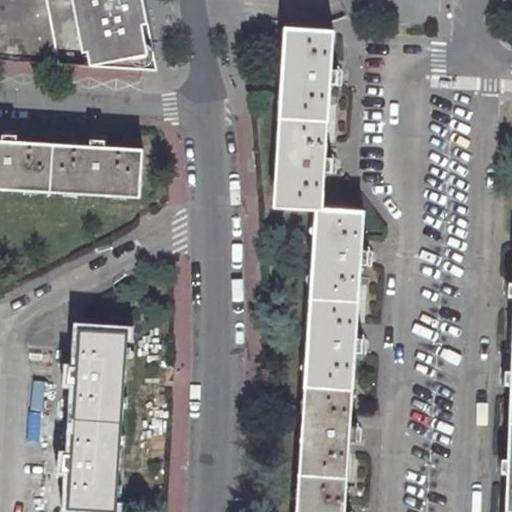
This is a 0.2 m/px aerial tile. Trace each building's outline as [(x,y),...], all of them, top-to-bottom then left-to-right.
[(0,0),(0,60),(92,65),(125,59),(126,67),(143,68),(143,65),(151,64),(152,64),(153,63),(152,54),(155,54),(153,40),(145,0),(0,0)] [(314,209),(322,210),(325,173),(334,174),(334,168),(335,162),(331,162),(331,154),(326,154),(330,85),(339,85),(340,79),(340,73),(336,73),(337,65),(331,64),(334,31),(286,28),(275,206),(314,209)] [(152,64),(151,64),(143,65),(143,68),(158,69),(155,54),(152,54),(153,63),(152,64)] [(0,188),(141,197),(143,148),(109,146),(107,146),(107,134),(97,134),(96,140),(89,140),(88,145),(18,141),(19,129),(8,129),(8,134),(1,134),(1,140),(0,139),(0,188)] [(364,212),(322,210),(314,209),(294,511),(352,511),(352,509),(346,508),(351,439),(360,439),(360,433),(360,427),(357,427),(357,420),(351,420),(356,353),(365,354),(365,348),(366,343),(362,342),(362,335),(356,335),(361,266),(370,267),(371,260),(371,254),(367,253),(368,247),(361,247),(364,212)] [(511,511),(511,283),(505,283),(505,289),(505,294),(509,295),(509,302),(511,302),(511,371),(502,371),(502,377),(501,383),(506,383),(505,390),(511,390),(511,392),(509,461),(499,460),(498,466),(498,472),(502,472),(502,479),(509,480),(507,511),(511,511)] [(128,329),(84,325),(81,362),(75,362),(75,368),(71,368),(70,381),(80,382),(75,454),(65,453),(65,467),(69,467),(68,473),(73,474),(70,509),(116,511),(128,329)]
